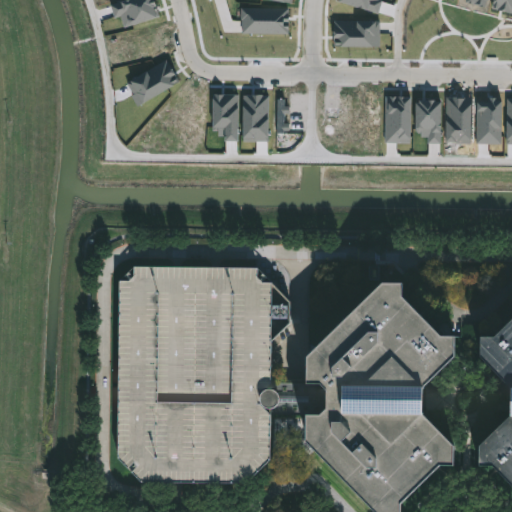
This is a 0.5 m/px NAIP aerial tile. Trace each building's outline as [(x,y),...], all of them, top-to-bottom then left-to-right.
[(119,21),(113,0),(160,0),(163,9),(119,21)] [(492,0),(511,0),(511,9),(491,6),(492,0)] [(286,5),(286,29),(241,29),(241,5),(286,5)] [(380,16),(380,39),(334,39),(334,15),(380,16)] [(386,91),(409,91),(410,137),(385,137),(386,91)] [(414,91),(438,91),(438,136),(414,137),(414,91)] [(281,400),(280,405),(277,407),(271,408),(271,414),(271,458),(250,481),(218,481),(180,481),(141,480),(119,456),(120,278),(135,263),(259,264),(292,298),(291,320),(272,338),(272,379),(272,387),(276,388),(279,391),(281,395),(281,397),(281,400)] [(329,387),(323,381),(308,380),(309,372),(309,355),(385,280),(405,280),(405,295),(444,335),(458,334),(458,354),(423,387),(422,400),(422,414),(427,414),(456,445),(456,465),(443,465),(404,504),(404,511),(377,511),(308,441),(308,414),(323,415),(330,408),(330,398),(329,387)] [(511,483),(494,465),(480,465),(480,446),(510,416),(509,403),(509,383),(481,353),(481,334),(495,333),(511,316),(511,483)] [(271,414),(308,414),(323,415),(330,408),(330,398),(329,387),(323,381),(308,380),(272,379),(272,387),(276,388),(279,391),(281,395),(281,397),(281,400),(280,405),(277,407),(271,408),(271,414)]
